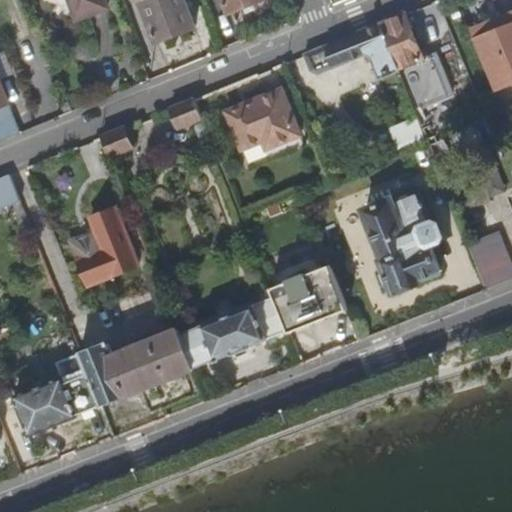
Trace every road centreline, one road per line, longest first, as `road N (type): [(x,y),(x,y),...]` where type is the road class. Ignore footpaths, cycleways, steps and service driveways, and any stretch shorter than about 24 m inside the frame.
road 1 (secondary): [(511,308),(0,508)]
road 2 (residential): [(322,29),(0,160)]
